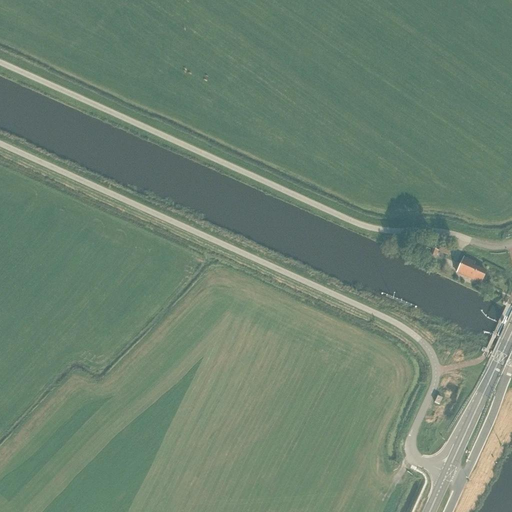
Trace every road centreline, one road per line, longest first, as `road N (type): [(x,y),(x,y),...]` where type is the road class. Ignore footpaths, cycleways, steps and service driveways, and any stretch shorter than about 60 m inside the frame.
road 1 (unclassified): [(509,244),(352,221),(0,62)]
road 2 (unclassified): [(0,143),(392,321),(425,344),(435,369)]
road 3 (trunk): [(446,472),(511,332)]
road 4 (unclassified): [(463,480),(511,363)]
road 5 (unclassified): [(446,472),(410,448),(435,369)]
